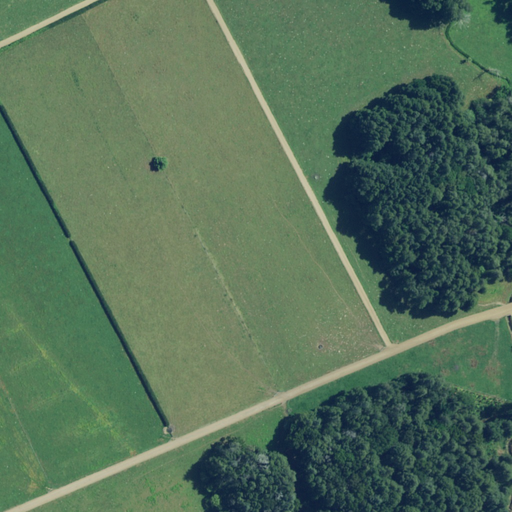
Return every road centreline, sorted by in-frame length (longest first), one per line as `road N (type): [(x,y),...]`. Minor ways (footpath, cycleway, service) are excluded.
road 1 (track): [(511,317),(391,353),(18,511)]
road 2 (track): [(207,0),(368,309)]
